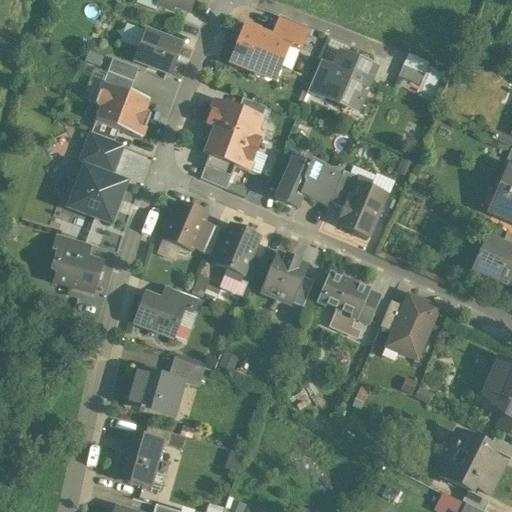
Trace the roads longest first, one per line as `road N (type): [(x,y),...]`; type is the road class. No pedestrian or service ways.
road 1 (residential): [(511,327),(155,172)]
road 2 (residential): [(67,511),(124,258),(155,172)]
road 3 (residential): [(155,172),(220,0)]
road 4 (residential): [(244,0),(390,57)]
